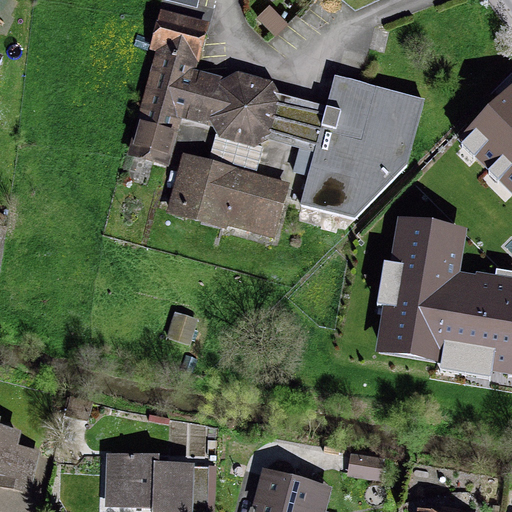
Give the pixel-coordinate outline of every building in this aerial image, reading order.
[(188,112),(197,82),(188,79),(203,31),(163,20),(154,50),(161,50),(134,153),(165,163),(179,109),(188,112)] [(334,79),(301,207),(354,221),(407,166),(424,104),(334,79)] [(271,137),(279,105),(271,88),(238,80),(222,89),(213,121),(223,136),(253,146),(271,137)] [(511,90),(458,144),(511,197),(511,90)] [(238,176),(239,174),(186,159),(171,212),(224,226),(224,223),(271,235),(284,188),(238,176)] [(463,233),(397,222),(374,362),(511,384),(511,285),(456,276),(463,233)] [(0,468),(4,469),(0,485),(26,492),(35,454),(13,449),(16,436),(0,432),(0,468)] [(158,459),(110,457),(109,492),(120,492),(120,507),(154,508),(153,511),(203,511),(205,468),(158,467),(158,459)] [(384,462),(353,457),(350,474),(381,479),(384,462)] [(321,511),(327,493),(269,478),(265,493),(259,491),(255,506),(264,508),(263,511),(321,511)]
